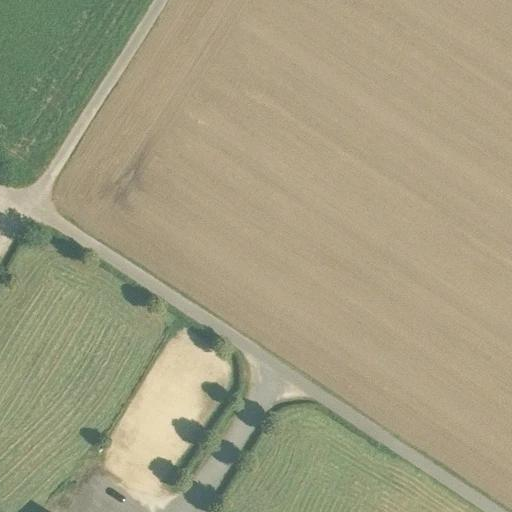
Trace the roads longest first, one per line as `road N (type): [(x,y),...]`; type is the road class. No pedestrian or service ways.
road 1 (track): [(28,214),(485,511)]
road 2 (track): [(28,214),(163,0)]
road 3 (track): [(278,377),(190,511)]
